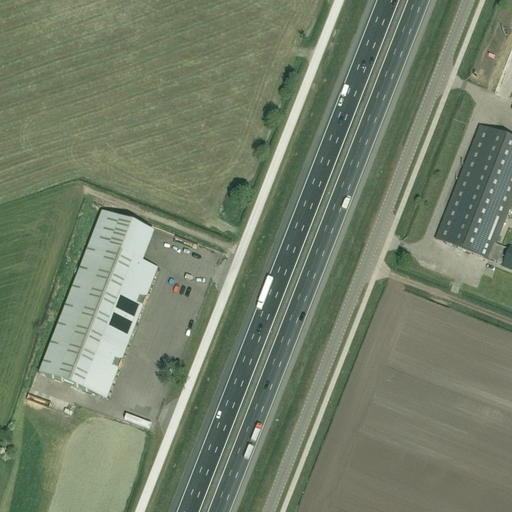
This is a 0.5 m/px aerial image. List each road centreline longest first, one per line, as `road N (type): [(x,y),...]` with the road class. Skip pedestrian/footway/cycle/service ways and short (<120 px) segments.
road 1 (unclassified): [(139,511),(339,0)]
road 2 (unclassified): [(269,511),(469,0)]
road 3 (motorway): [(388,0),(189,511)]
road 4 (motorway): [(222,511),(421,0)]
road 5 (track): [(366,263),(511,321)]
